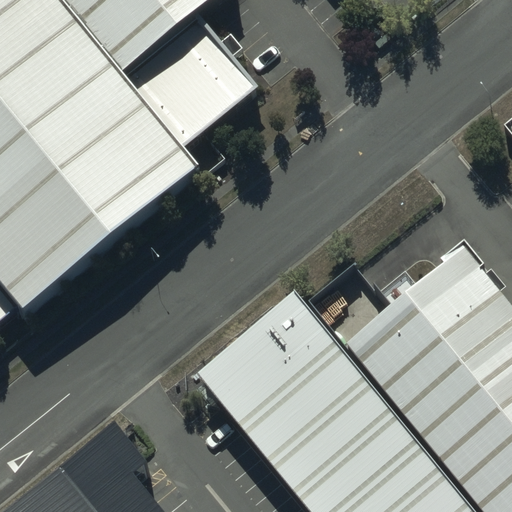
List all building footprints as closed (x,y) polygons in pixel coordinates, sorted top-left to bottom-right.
[(0,0),(0,284),(11,298),(181,160),(162,137),(49,0),(0,0)] [(49,0),(162,137),(242,73),(185,2),(187,0),(49,0)] [(511,511),(511,320),(440,229),(327,317),(481,511),(511,511)] [(311,511),(471,511),(303,300),(204,381),(311,511)] [(166,511),(111,442),(21,511),(166,511)]
